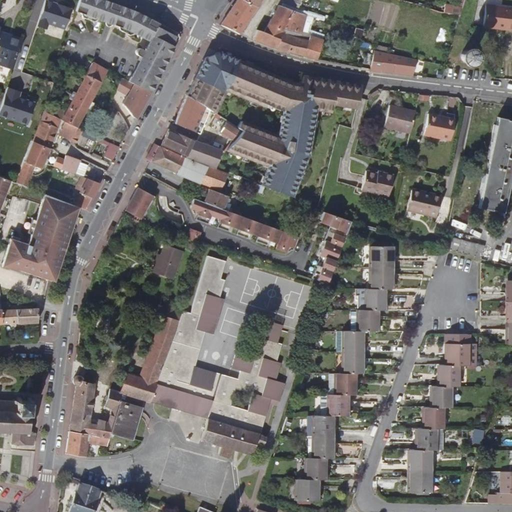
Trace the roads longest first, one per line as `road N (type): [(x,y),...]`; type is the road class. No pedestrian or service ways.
road 1 (residential): [(456,509),(384,508),(362,497),(418,331),(445,294)]
road 2 (residential): [(240,47),(306,69),(511,98)]
road 3 (residential): [(140,171),(175,191),(191,222),(299,262)]
road 4 (tertiary): [(122,174),(200,26)]
road 5 (tertiary): [(67,315),(87,237),(122,174)]
